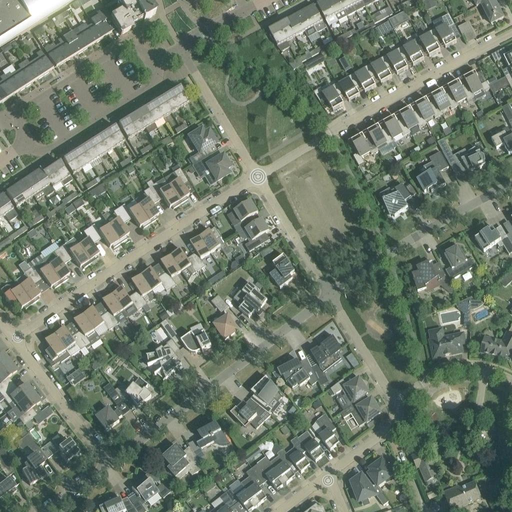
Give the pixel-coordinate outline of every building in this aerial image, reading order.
[(0,0),(0,48),(51,15),(75,0),(0,0)] [(115,27),(121,36),(132,29),(131,27),(143,20),(144,22),(155,15),(148,4),(147,5),(143,0),(116,0),(104,8),(105,9),(106,10),(119,3),(121,7),(126,17),(114,24),(115,27)] [(327,0),(324,2),(318,5),(322,14),(329,27),(338,22),(327,0)] [(338,0),(327,0),(338,22),(347,17),(338,0)] [(349,0),(338,0),(347,17),(356,13),(349,0)] [(361,0),(349,0),(356,13),(366,8),(362,2),(361,0)] [(403,5),(405,9),(414,4),(412,0),(403,5)] [(491,25),(504,19),(494,0),(491,0),(481,5),(491,25)] [(315,7),(308,10),(305,12),(317,34),(326,29),(315,7)] [(383,20),(393,15),(389,8),(380,13),(383,20)] [(109,31),(115,27),(114,24),(106,10),(105,9),(89,19),(92,25),(100,37),(102,40),(111,35),(109,31)] [(305,12),(302,13),(296,16),(305,32),(309,38),(317,34),(305,12)] [(375,25),(383,20),(380,13),(371,17),(374,23),(375,25)] [(65,22),(60,15),(54,19),(58,26),(65,22)] [(446,27),(437,32),(439,37),(446,49),(457,43),(454,37),(452,38),(448,30),(455,26),(449,15),(442,19),(446,27)] [(296,16),(291,20),(287,21),(296,37),(305,32),(296,16)] [(287,21),(284,23),(279,26),(287,42),(296,37),(287,21)] [(389,22),(383,25),(388,34),(394,30),(389,22)] [(473,30),(469,22),(458,28),(463,35),(464,35),(473,30)] [(376,27),(375,25),(374,23),(364,28),(367,32),(376,27)] [(92,25),(88,28),(85,24),(81,27),(93,46),(102,40),(100,37),(92,25)] [(35,37),(45,31),(42,26),(32,33),(35,37)] [(269,31),(272,35),(272,36),(270,37),(278,47),(281,52),(290,48),(287,42),(279,26),(269,31)] [(76,30),(79,34),(74,36),(82,49),(84,52),(93,46),(81,27),(76,30)] [(356,33),(357,34),(358,37),(367,32),(364,28),(356,33)] [(70,30),(61,36),(62,38),(72,54),(74,58),(84,52),(82,49),(74,36),(70,30)] [(357,34),(356,33),(355,30),(345,35),(347,39),(357,34)] [(430,36),(421,41),(427,52),(426,52),(430,58),(441,52),(437,46),(436,46),(433,40),(439,37),(437,32),(436,30),(428,34),(430,36)] [(347,39),(345,35),(336,40),(338,44),(347,39)] [(58,41),(60,45),(56,48),(63,60),(65,63),(74,58),(72,54),(62,38),(58,41)] [(413,45),(405,49),(405,50),(411,61),(410,61),(413,67),(425,61),(421,55),(426,52),(427,52),(421,41),(420,38),(412,42),(413,45)] [(324,46),(326,50),(335,45),(333,41),(324,46)] [(14,42),(9,44),(14,50),(18,47),(14,42)] [(315,51),(317,55),(326,50),(324,46),(315,51)] [(56,48),(51,51),(49,47),(44,50),(56,69),(65,63),(63,60),(56,48)] [(397,54),(389,58),(388,59),(391,63),(397,76),(408,69),(405,64),(410,61),(411,61),(405,50),(405,49),(403,47),(396,51),(397,54)] [(495,63),(504,59),(509,68),(502,72),(506,78),(511,74),(511,54),(508,56),(504,49),(492,56),(495,63)] [(306,56),(308,60),(317,55),(315,51),(306,56)] [(41,52),(36,55),(39,59),(34,61),(44,77),(53,71),(47,61),(41,52)] [(323,56),(305,66),(308,71),(326,62),(323,56)] [(381,63),(372,67),(372,68),(375,72),(374,72),(381,85),(392,78),(389,72),(388,73),(384,67),(391,63),(388,59),(389,58),(387,56),(380,60),(381,63)] [(299,59),(289,65),(294,71),(303,66),(302,63),(302,64),(299,59)] [(34,61),(29,64),(27,61),(23,64),(35,83),(44,77),(34,61)] [(18,67),(20,70),(16,73),(26,89),(35,83),(23,64),(18,67)] [(365,72),(356,77),(360,83),(359,83),(365,94),(376,87),(373,81),(371,82),(368,76),(374,72),(375,72),(372,68),(372,67),(371,65),(364,69),(365,72)] [(16,73),(11,76),(9,73),(4,76),(17,94),(26,89),(16,73)] [(475,73),(464,79),(466,82),(467,85),(469,88),(471,91),(475,98),(477,101),(486,96),(484,93),(490,90),(489,86),(487,82),(483,76),(478,79),(475,73)] [(349,81),(340,86),(343,90),(342,90),(349,103),(360,96),(357,90),(355,91),(353,87),(359,83),(360,83),(356,77),(355,74),(347,78),(349,81)] [(0,78),(2,82),(0,83),(0,88),(8,100),(17,94),(4,76),(0,78)] [(459,82),(448,88),(449,90),(451,94),(453,96),(455,100),(457,104),(458,104),(466,100),(468,102),(475,98),(471,91),(469,88),(467,85),(462,88),(461,85),(459,82)] [(321,89),(314,93),(320,103),(326,100),(333,112),(344,106),(341,100),(339,100),(336,94),(342,90),(343,90),(340,86),(339,83),(331,88),(333,90),(324,95),(321,89)] [(180,88),(177,90),(171,93),(180,109),(189,103),(181,89),(180,88)] [(443,90),(432,97),(433,100),(435,103),(437,105),(439,109),(441,113),(442,113),(450,108),(452,111),(459,107),(458,104),(457,104),(455,100),(453,96),(451,94),(446,97),(444,93),(443,90)] [(171,93),(165,97),(162,99),(171,114),(180,109),(171,93)] [(162,99),(159,100),(153,104),(162,119),(171,114),(162,99)] [(427,99),(416,105),(417,108),(419,111),(425,122),(426,122),(434,117),(436,120),(443,115),(442,113),(441,113),(439,109),(437,105),(435,103),(430,106),(428,102),(427,99)] [(153,104),(148,107),(144,109),(154,125),(162,119),(153,104)] [(508,106),(502,109),(502,110),(509,123),(511,128),(511,112),(509,106),(508,106)] [(411,108),(400,114),(401,118),(403,120),(409,131),(410,131),(418,126),(420,129),(427,124),(426,122),(425,122),(419,111),(414,114),(412,111),(411,108)] [(144,109),(142,111),(135,115),(145,130),(154,125),(144,109)] [(135,115),(130,118),(127,120),(136,135),(145,130),(135,115)] [(395,117),(384,123),(385,126),(387,129),(393,140),(394,140),(395,142),(403,138),(411,133),(410,131),(409,131),(403,120),(398,123),(395,117)] [(127,120),(124,122),(118,125),(127,141),(136,135),(127,120)] [(379,126),(368,133),(369,135),(371,138),(377,149),(378,149),(379,151),(391,144),(394,149),(397,148),(395,143),(395,142),(394,140),(393,140),(387,129),(382,132),(379,126)] [(115,127),(109,131),(106,133),(116,148),(125,142),(115,127)] [(501,135),(492,140),(492,141),(497,150),(504,146),(509,156),(511,154),(511,135),(510,131),(508,128),(499,133),(501,135)] [(450,130),(444,133),(447,138),(453,135),(450,130)] [(193,136),(189,138),(199,154),(189,160),(193,166),(208,157),(204,152),(216,144),(209,132),(204,135),(201,131),(193,136)] [(106,133),(103,135),(98,138),(107,154),(116,148),(106,133)] [(363,135),(352,142),(353,145),(357,150),(359,154),(353,157),(359,167),(365,164),(362,158),(370,153),(372,156),(379,151),(378,149),(377,149),(371,138),(366,141),(363,135)] [(98,138),(92,142),(89,144),(98,159),(107,154),(98,138)] [(89,144),(86,146),(80,149),(90,165),(98,159),(89,144)] [(449,148),(442,152),(447,160),(451,167),(457,164),(453,157),(449,148)] [(466,150),(458,154),(461,161),(468,172),(469,174),(475,172),(480,170),(480,169),(486,166),(485,165),(485,164),(485,163),(485,162),(485,161),(485,160),(485,159),(484,158),(484,157),(483,156),(482,155),(481,155),(480,153),(480,152),(478,154),(475,148),(468,154),(466,150)] [(80,149),(75,153),(71,155),(81,170),(90,165),(80,149)] [(429,172),(422,176),(423,178),(417,181),(420,185),(425,194),(430,191),(432,194),(446,186),(439,174),(449,168),(444,160),(440,153),(429,159),(436,171),(430,174),(429,172)] [(71,155),(69,157),(63,160),(73,176),(81,170),(71,155)] [(211,163),(208,157),(193,166),(193,167),(196,172),(197,173),(207,167),(212,175),(205,178),(210,186),(229,175),(226,171),(230,168),(228,165),(229,163),(227,160),(225,159),(223,156),(211,163)] [(60,162),(51,168),(61,183),(63,186),(72,180),(60,162)] [(51,168),(43,174),(50,186),(54,192),(63,186),(61,183),(51,168)] [(43,174),(41,170),(32,176),(42,191),(46,197),(54,192),(50,186),(43,174)] [(174,173),(178,180),(169,186),(181,205),(188,201),(186,198),(189,196),(183,188),(183,187),(188,183),(180,170),(179,170),(174,173)] [(32,176),(29,178),(23,182),(33,197),(42,191),(32,176)] [(154,185),(151,181),(146,184),(149,189),(158,203),(163,199),(169,209),(172,207),(173,210),(181,205),(169,186),(164,190),(155,184),(154,185)] [(23,182),(18,185),(15,187),(25,202),(33,197),(23,182)] [(403,186),(391,193),(393,197),(383,201),(390,216),(393,215),(395,218),(408,208),(405,204),(411,199),(403,186)] [(15,187),(12,189),(6,193),(16,208),(25,202),(15,187)] [(143,193),(148,200),(138,206),(151,225),(158,220),(156,217),(159,216),(152,206),(158,203),(149,189),(143,193)] [(18,216),(3,195),(0,197),(0,209),(5,216),(9,222),(18,216)] [(73,200),(70,196),(64,200),(67,204),(73,200)] [(235,212),(242,223),(234,228),(239,235),(246,231),(250,228),(246,221),(258,214),(251,202),(235,212)] [(59,207),(54,210),(57,214),(62,211),(66,209),(63,204),(59,207)] [(138,206),(129,212),(124,206),(119,209),(128,223),(133,219),(139,229),(142,227),(143,230),(151,225),(138,206)] [(107,214),(102,217),(108,226),(121,245),(128,240),(126,237),(129,236),(123,226),(128,223),(119,209),(113,213),(114,214),(111,216),(107,214)] [(49,214),(47,210),(43,213),(48,220),(57,214),(54,210),(49,214)] [(39,223),(36,219),(27,225),(30,229),(39,223)] [(239,235),(241,238),(246,241),(247,240),(250,244),(245,246),(250,253),(262,246),(257,239),(269,232),(262,221),(250,228),(246,231),(239,235)] [(108,226),(99,232),(94,226),(89,229),(98,242),(103,239),(109,248),(112,247),(114,249),(121,245),(108,226)] [(16,233),(19,236),(27,231),(24,227),(16,233)] [(501,240),(492,228),(475,239),(484,253),(497,245),(500,249),(503,246),(510,256),(511,254),(511,244),(507,236),(501,240)] [(83,233),(88,240),(79,246),(91,265),(98,260),(97,257),(99,255),(93,246),(98,242),(89,229),(83,233)] [(38,235),(34,230),(28,235),(31,240),(38,235)] [(208,233),(206,230),(199,235),(211,254),(217,250),(218,252),(222,250),(226,257),(227,257),(231,254),(221,238),(216,241),(210,231),(208,233)] [(8,238),(11,242),(19,236),(16,233),(8,238)] [(191,244),(192,246),(197,254),(192,257),(201,270),(206,267),(201,260),(211,254),(199,235),(191,240),(193,242),(191,244)] [(10,243),(11,242),(8,238),(0,244),(0,245),(4,251),(12,245),(10,243)] [(64,246),(59,250),(68,263),(73,259),(74,260),(80,269),(82,267),(84,269),(91,265),(79,246),(74,239),(73,240),(74,240),(65,246),(64,246)] [(55,244),(40,254),(44,260),(62,285),(69,280),(67,277),(70,276),(69,275),(64,267),(63,266),(68,263),(59,250),(55,244)] [(448,254),(448,255),(445,257),(451,268),(446,271),(451,281),(475,268),(471,259),(467,261),(460,248),(456,250),(449,254),(448,254)] [(178,252),(177,250),(169,254),(182,273),(187,269),(193,276),(201,270),(192,257),(187,260),(181,250),(178,252)] [(161,263),(163,266),(168,273),(163,276),(172,289),(177,286),(172,279),(182,273),(169,254),(162,259),(164,262),(161,263)] [(284,257),(273,265),(278,271),(270,276),(280,290),(293,280),(291,278),(295,274),(284,257)] [(62,285),(44,260),(35,266),(29,270),(39,283),(44,280),(50,289),(53,287),(55,290),(62,285)] [(420,273),(412,276),(415,285),(418,294),(426,291),(426,293),(440,286),(441,287),(444,290),(448,293),(451,295),(454,293),(449,283),(445,274),(439,277),(434,267),(432,264),(433,264),(432,263),(418,270),(420,273)] [(148,269),(140,274),(153,293),(162,286),(166,291),(167,293),(172,289),(163,276),(158,279),(157,278),(152,270),(149,271),(148,269)] [(21,278),(25,284),(19,287),(32,305),(40,300),(38,298),(40,296),(34,287),(39,283),(29,270),(24,274),(25,276),(21,278)] [(157,299),(156,297),(140,274),(133,279),(135,281),(132,283),(139,292),(134,295),(143,309),(148,305),(146,303),(150,300),(152,303),(157,299)] [(511,275),(511,274),(501,283),(506,287),(511,281),(511,275)] [(214,278),(208,282),(212,288),(218,284),(214,278)] [(241,291),(234,300),(242,307),(239,311),(249,319),(255,312),(257,314),(268,302),(258,294),(260,292),(250,284),(243,293),(241,291)] [(16,302),(21,310),(24,308),(25,310),(32,305),(19,287),(10,294),(10,292),(4,296),(11,306),(16,302)] [(118,288),(111,293),(129,318),(138,312),(143,309),(134,295),(129,299),(128,297),(123,289),(120,291),(118,288)] [(104,298),(106,301),(103,302),(110,312),(105,315),(114,328),(117,326),(129,318),(111,293),(104,298)] [(212,302),(222,314),(229,308),(219,296),(212,302)] [(471,299),(471,307),(481,302),(474,297),(471,299)] [(471,299),(462,303),(464,306),(467,308),(471,309),(471,307),(471,299)] [(91,311),(90,308),(82,313),(95,331),(105,325),(109,332),(114,328),(105,315),(100,318),(94,309),(91,311)] [(77,321),(75,322),(81,332),(77,335),(86,348),(87,350),(91,347),(91,346),(90,343),(99,336),(95,331),(82,313),(75,318),(77,321)] [(239,332),(233,323),(229,316),(215,326),(225,341),(239,332)] [(164,323),(161,325),(169,335),(168,335),(169,337),(175,333),(166,321),(164,323)] [(61,328),(54,333),(57,338),(67,351),(71,358),(81,351),(86,348),(77,335),(72,338),(71,337),(65,329),(63,331),(61,328)] [(451,355),(462,353),(460,345),(465,344),(463,336),(443,340),(441,331),(431,334),(433,342),(431,343),(435,359),(451,355)] [(204,332),(194,337),(192,335),(182,343),(187,351),(188,352),(190,353),(191,354),(192,354),(193,354),(195,355),(196,355),(197,354),(198,354),(202,352),(203,354),(208,352),(207,350),(212,347),(204,332)] [(48,355),(45,358),(53,368),(60,363),(61,364),(71,358),(67,351),(57,338),(54,333),(47,338),(48,341),(46,342),(48,345),(51,350),(46,353),(48,355)] [(511,355),(511,354),(511,335),(508,333),(503,343),(485,339),(484,342),(481,342),(479,350),(482,350),(481,354),(505,360),(506,357),(511,355)] [(157,374),(155,375),(155,376),(157,375),(165,382),(173,372),(174,373),(177,369),(182,365),(176,357),(174,354),(179,350),(176,345),(168,335),(164,338),(168,343),(167,345),(168,347),(158,354),(147,356),(149,366),(148,366),(148,367),(154,365),(157,374)] [(319,350),(318,349),(311,354),(318,366),(312,369),(313,371),(318,382),(321,387),(329,383),(324,375),(335,367),(342,361),(338,354),(342,351),(334,337),(321,347),(322,348),(319,350)] [(0,370),(10,364),(3,355),(4,355),(3,354),(0,356),(0,370)] [(352,354),(346,358),(355,370),(361,365),(352,354)] [(283,367),(280,369),(279,369),(284,378),(287,384),(288,383),(293,390),(299,386),(300,388),(309,382),(312,387),(318,382),(313,371),(306,375),(303,371),(302,372),(296,361),(292,362),(287,365),(283,367)] [(10,364),(0,370),(0,382),(1,384),(0,384),(0,393),(1,395),(11,387),(6,381),(17,372),(16,372),(10,364)] [(82,375),(78,377),(70,383),(73,388),(85,380),(82,375)] [(269,415),(271,412),(274,414),(282,405),(279,403),(282,398),(268,379),(252,394),(261,401),(263,402),(259,407),(260,407),(269,415)] [(334,396),(342,391),(346,396),(343,398),(349,408),(357,402),(360,400),(368,394),(364,387),(365,386),(362,380),(360,381),(359,380),(351,385),(347,387),(343,380),(331,390),(334,395),(334,396)] [(129,392),(122,387),(115,391),(117,394),(124,403),(131,397),(136,401),(134,402),(138,408),(150,399),(151,398),(151,397),(151,396),(151,395),(151,394),(150,394),(150,393),(146,390),(149,386),(142,381),(136,387),(134,386),(129,392)] [(110,384),(104,389),(111,398),(117,394),(115,391),(110,384)] [(4,400),(6,401),(9,405),(14,401),(18,406),(33,394),(27,386),(27,385),(16,394),(11,387),(1,395),(4,400)] [(33,394),(18,406),(12,410),(22,423),(24,425),(24,426),(29,422),(34,418),(29,411),(40,403),(40,402),(40,403),(33,394)] [(341,414),(344,419),(351,414),(359,427),(366,423),(367,424),(380,414),(376,407),(378,406),(374,400),(373,401),(372,400),(363,405),(360,407),(357,402),(349,408),(341,414)] [(251,410),(244,403),(232,415),(246,430),(253,422),(259,428),(271,417),(269,415),(260,407),(254,413),(251,410)] [(107,432),(120,423),(119,421),(123,418),(118,412),(114,415),(109,409),(101,415),(100,413),(95,417),(107,432)] [(336,430),(325,416),(316,423),(324,434),(319,437),(322,441),(331,452),(331,451),(340,445),(331,434),(336,430)] [(29,422),(24,426),(28,431),(33,427),(29,422)] [(199,434),(204,441),(197,444),(200,448),(193,453),(201,467),(207,463),(204,449),(216,443),(220,445),(224,446),(229,445),(222,434),(216,426),(199,434)] [(286,427),(281,430),(285,435),(290,431),(286,427)] [(322,441),(319,437),(312,428),(307,432),(314,442),(305,449),(307,452),(316,463),(317,463),(316,463),(325,456),(317,445),(322,441)] [(24,431),(19,434),(35,456),(36,455),(42,463),(46,460),(24,431)] [(52,457),(59,451),(62,455),(61,456),(67,464),(68,464),(67,463),(79,454),(75,449),(77,447),(72,440),(70,441),(69,441),(63,446),(57,438),(45,447),(52,457)] [(291,442),(294,447),(294,450),(286,455),(293,463),(301,475),(302,474),(310,467),(302,456),(307,452),(305,449),(301,445),(296,438),(291,442)] [(0,463),(3,467),(9,462),(1,444),(0,444),(0,463)] [(277,455),(279,457),(270,463),(287,486),(287,485),(296,478),(287,467),(293,463),(286,455),(278,444),(275,447),(273,449),(273,451),(274,454),(276,456),(277,455)] [(47,461),(52,457),(45,447),(40,451),(47,461)] [(168,455),(163,458),(171,467),(168,470),(176,479),(183,472),(186,475),(189,473),(192,477),(203,470),(201,467),(193,453),(188,456),(186,457),(177,447),(168,455)] [(257,447),(243,458),(247,462),(252,458),(253,459),(261,453),(257,447)] [(415,456),(416,459),(418,465),(426,483),(438,478),(426,451),(415,456)] [(18,462),(18,464),(19,467),(22,472),(30,486),(46,478),(41,468),(44,465),(42,463),(36,455),(35,456),(31,459),(29,456),(26,455),(24,456),(21,457),(19,459),(18,462)] [(270,463),(270,464),(266,460),(253,470),(264,485),(269,481),(278,492),(286,485),(287,486),(270,463)] [(371,472),(372,473),(369,475),(375,483),(375,484),(378,487),(393,477),(395,481),(400,479),(396,469),(390,473),(382,461),(379,464),(378,463),(373,467),(373,468),(372,469),(373,470),(371,472)] [(241,485),(242,486),(247,493),(258,508),(259,507),(258,507),(267,500),(259,489),(264,485),(253,470),(247,474),(250,478),(241,485)] [(149,476),(133,491),(134,492),(134,493),(139,498),(142,496),(147,503),(158,495),(163,500),(170,494),(160,486),(156,490),(153,486),(156,483),(155,483),(149,476)] [(353,493),(356,501),(358,500),(359,503),(376,497),(384,507),(389,503),(378,487),(375,484),(370,487),(362,476),(352,484),(355,493),(353,493)] [(0,487),(0,500),(1,503),(16,493),(14,490),(16,488),(9,480),(0,487)] [(212,482),(207,486),(211,491),(216,487),(212,482)] [(461,490),(460,487),(444,494),(451,511),(482,499),(475,484),(461,490)] [(241,503),(247,511),(251,511),(258,507),(258,508),(247,493),(242,486),(233,493),(231,490),(226,494),(229,499),(235,507),(241,503)] [(435,491),(427,495),(429,500),(438,496),(435,491)] [(229,499),(226,494),(220,499),(224,503),(227,508),(230,511),(235,507),(229,499)] [(106,506),(100,509),(101,511),(126,511),(122,501),(121,499),(119,500),(117,498),(112,502),(111,500),(107,503),(108,504),(106,506)] [(134,507),(136,510),(136,511),(146,511),(142,506),(140,503),(134,507)] [(230,511),(227,508),(224,503),(215,510),(216,511),(230,511)]
